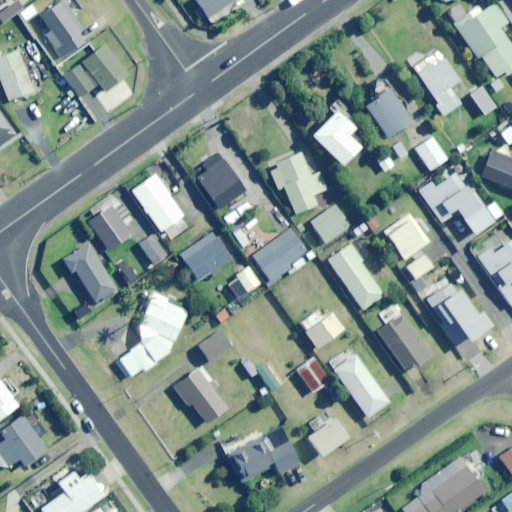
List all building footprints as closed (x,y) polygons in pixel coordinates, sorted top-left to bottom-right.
[(9,0),(17,10),(30,0),(9,0)] [(234,0),(192,0),(190,2),(202,19),(207,15),(209,18),(234,0)] [(77,33),(83,29),(64,1),(41,17),(59,43),(55,46),(62,57),(83,42),(77,33)] [(511,46),(499,28),(507,22),(494,3),(480,13),(477,9),(454,24),(477,58),(480,55),(495,77),(511,65),(511,46)] [(105,92),(127,74),(104,44),(64,76),(80,97),(98,83),(105,92)] [(29,80),(37,76),(25,47),(0,57),(0,80),(9,101),(33,90),(29,80)] [(450,87),(459,81),(445,59),(419,75),(444,115),(460,105),(450,87)] [(485,114),(495,107),(482,87),(471,94),(485,114)] [(389,88),(374,98),(376,101),(366,108),(385,137),(410,120),(389,88)] [(346,135),(353,128),(335,111),(311,136),(341,166),(359,148),(346,135)] [(0,145),(14,135),(0,116),(0,145)] [(429,171),(447,159),(432,137),(414,149),(429,171)] [(400,159),(407,154),(400,142),(392,147),(400,159)] [(511,189),(511,158),(492,151),(481,176),(511,189)] [(320,172),(311,176),(301,153),(276,163),(296,213),(317,205),(312,195),(327,189),(320,172)] [(383,172),(393,165),(385,153),(375,160),(383,172)] [(219,209),(245,190),(223,160),(197,179),(219,209)] [(483,206),(480,208),(454,173),(435,187),(431,182),(419,191),(442,223),(457,211),(474,235),(494,221),(483,206)] [(187,227),(181,217),(183,216),(154,174),(131,190),(160,232),(164,229),(171,238),(187,227)] [(228,225),(251,210),(245,202),(222,217),(228,225)] [(122,221),(130,215),(122,204),(113,210),(110,206),(88,221),(108,251),(131,235),(122,221)] [(325,243),(350,226),(336,205),(311,222),(325,243)] [(417,291),(427,284),(421,275),(432,267),(419,249),(428,242),(409,214),(384,232),(403,260),(411,254),(415,260),(401,270),(417,291)] [(242,247),(249,243),(239,229),(233,233),(242,247)] [(299,255),(306,251),(290,229),(251,256),(270,282),(288,270),(290,274),(305,263),(299,255)] [(212,277),(219,273),(215,268),(229,259),(211,233),(180,254),(197,280),(209,272),(212,277)] [(153,264),(165,255),(152,236),(139,244),(153,264)] [(360,262),(368,256),(357,240),(327,260),(361,310),(383,295),(360,262)] [(511,240),(493,253),(490,249),(478,256),(510,306),(511,305),(511,240)] [(94,303),(100,300),(101,302),(114,294),(113,291),(116,289),(88,243),(61,259),(70,273),(74,270),(94,303)] [(239,299),(259,284),(247,267),(227,282),(239,299)] [(128,284),(120,272),(111,277),(119,289),(128,284)] [(166,302),(168,296),(153,291),(136,319),(143,329),(126,342),(131,349),(119,359),(125,366),(120,370),(128,381),(141,370),(144,373),(170,352),(186,309),(166,302)] [(221,323),(229,316),(222,308),(214,315),(221,323)] [(462,308),(448,318),(452,324),(449,327),(466,349),(483,335),(462,308)] [(316,349),(343,329),(330,312),(319,320),(313,313),(306,318),(312,326),(304,332),(316,349)] [(414,368),(431,356),(401,314),(377,331),(404,368),(410,364),(414,368)] [(211,362),(232,347),(220,331),(200,346),(211,362)] [(366,418),(388,402),(352,351),(330,367),(366,418)] [(312,393),(329,382),(312,357),(295,369),(312,393)] [(212,388),(217,384),(203,365),(174,386),(188,406),(191,404),(205,424),(227,408),(212,388)] [(264,396),(279,385),(265,365),(256,371),(266,386),(260,390),(264,396)] [(0,418),(17,406),(0,383),(0,418)] [(37,421),(30,426),(22,414),(0,429),(0,432),(4,438),(0,440),(0,465),(9,466),(19,459),(24,465),(46,449),(38,438),(46,433),(37,421)] [(347,438),(334,419),(327,424),(323,418),(310,427),(314,433),(307,437),(321,456),(347,438)] [(279,423),(262,431),(264,435),(228,453),(240,478),(272,462),(278,473),(299,463),(279,423)] [(511,475),(511,446),(498,456),(511,475)] [(454,511),(483,492),(465,466),(430,491),(434,497),(413,511),(454,511)] [(43,511),(80,511),(95,501),(75,473),(60,484),(64,490),(40,508),(43,511)] [(511,511),(511,492),(500,501),(508,511),(506,511),(511,511)]
